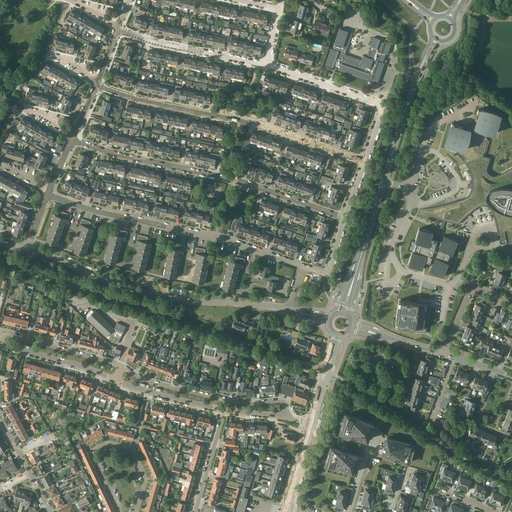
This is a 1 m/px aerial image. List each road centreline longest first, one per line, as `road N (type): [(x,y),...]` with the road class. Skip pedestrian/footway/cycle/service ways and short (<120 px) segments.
road 1 (residential): [(343,217),(73,139)]
road 2 (residential): [(99,85),(287,133),(364,162)]
road 3 (tertiary): [(290,309),(146,293),(25,249)]
road 4 (tertiary): [(359,260),(416,76),(435,40)]
road 5 (residential): [(284,417),(279,401),(226,401),(154,384),(120,366)]
road 6 (residential): [(364,162),(380,113),(375,101),(266,64)]
road 7 (residential): [(266,64),(118,27)]
road 8 (residential): [(120,366),(6,334),(1,344)]
